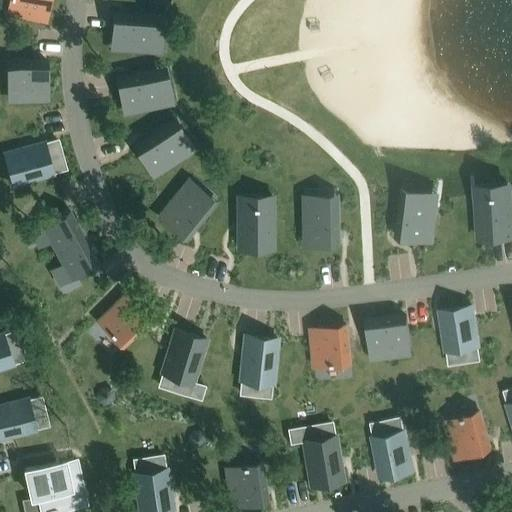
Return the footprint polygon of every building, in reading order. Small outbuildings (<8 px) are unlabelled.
[(9,0),(9,5),(21,7),(20,13),(42,17),(43,11),(46,11),(47,0),(9,0)] [(152,15),(115,12),(113,40),(116,40),(116,46),(137,48),(138,41),(150,42),(152,15)] [(35,59),(8,60),(10,87),(29,87),(29,97),(44,96),(44,86),(47,86),(46,58),(42,59),(42,54),(34,54),(35,59)] [(155,70),(118,77),(119,82),(119,84),(122,94),(122,98),(124,104),(127,103),(128,110),(149,105),(148,99),(160,96),(155,70)] [(166,124),(135,144),(150,168),(152,166),(156,171),(174,159),(171,154),(181,147),(166,124)] [(44,141),(5,152),(6,155),(4,156),(5,161),(7,160),(14,183),(28,179),(29,184),(36,182),(35,177),(53,172),(44,141)] [(175,196),(161,213),(166,217),(164,220),(186,238),(210,208),(188,190),(180,200),(175,196)] [(454,196),(457,239),(485,237),(483,194),(454,196)] [(384,195),(379,233),(407,236),(408,233),(414,234),(417,212),(410,211),(412,199),(384,195)] [(239,204),(239,247),(268,247),(268,204),(239,204)] [(311,239),(311,243),(339,242),(338,204),(310,205),(310,217),(304,217),(305,240),(311,239)] [(58,250),(84,236),(82,232),(87,230),(83,224),(79,226),(76,220),(78,219),(75,215),(73,216),(70,210),(48,223),(54,234),(51,236),(58,250)] [(84,236),(58,250),(66,264),(69,262),(76,273),(98,261),(95,256),(97,255),(95,250),(93,252),(90,245),(94,243),(90,237),(86,239),(84,236)] [(104,325),(123,344),(141,326),(144,330),(150,325),(146,321),(150,318),(130,299),(128,301),(123,296),(108,312),(112,316),(104,325)] [(445,330),(448,349),(480,344),(474,304),(471,304),(470,302),(466,303),(466,305),(442,309),(444,323),(440,324),(441,331),(445,330)] [(396,314),(370,317),(374,345),(392,342),(394,353),(409,351),(407,341),(411,340),(408,313),(404,314),(403,309),(396,310),(396,314)] [(322,364),(350,362),(346,324),(319,327),(319,330),(313,331),(315,352),(321,352),(322,364)] [(169,348),(162,371),(193,380),(206,337),(203,336),(204,334),(199,332),(199,335),(175,328),(171,341),(167,340),(164,347),(169,348)] [(270,335),(246,332),(244,346),(239,346),(239,353),(244,354),(241,377),(273,381),(278,336),(275,335),(275,333),(270,333),(270,335)] [(3,333),(0,333),(0,367),(13,363),(3,333)] [(0,388),(13,384),(10,374),(0,377),(0,388)] [(189,392),(200,396),(204,383),(193,380),(189,392)] [(100,387),(96,393),(98,400),(104,404),(111,402),(115,396),(113,389),(107,385),(100,387)] [(27,397),(0,403),(0,436),(5,435),(6,440),(13,438),(12,434),(35,428),(27,397)] [(463,453),(490,446),(489,441),(493,440),(491,433),(487,434),(480,410),(453,417),(457,429),(450,431),(456,452),(463,450),(463,453)] [(301,428),(290,430),(292,442),(304,440),(301,428)] [(188,436),(190,443),(196,447),(204,445),(207,439),(206,432),(199,429),(192,430),(188,436)] [(404,429),(373,436),(380,475),(384,474),(384,477),(389,476),(388,474),(412,469),(409,455),(414,454),(413,447),(408,448),(404,429)] [(319,483),(343,479),(341,465),(345,464),(344,457),(339,458),(335,435),(304,440),(311,485),(314,484),(315,487),(320,486),(319,483)] [(37,469),(27,471),(28,477),(25,477),(26,482),(29,482),(30,485),(25,486),(27,493),(31,492),(35,511),(54,511),(67,509),(67,510),(76,508),(76,507),(80,506),(76,488),(84,487),(77,458),(37,467),(37,469)] [(261,462),(234,466),(236,478),(229,479),(233,501),(239,500),(240,503),(267,498),(266,494),(271,493),(270,486),(265,487),(261,462)] [(166,467),(134,472),(140,511),(170,511),(173,511),(171,498),(175,497),(174,490),(170,491),(166,467)]
